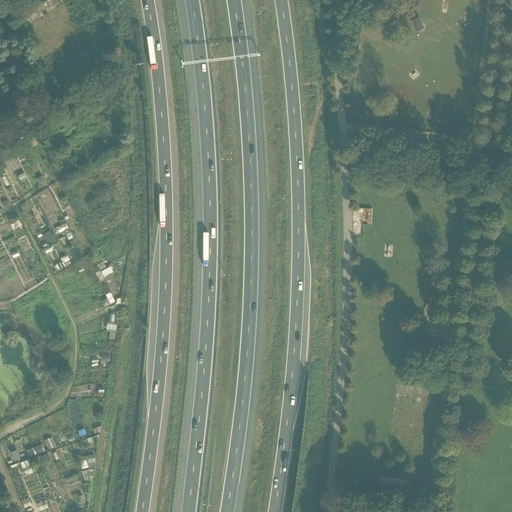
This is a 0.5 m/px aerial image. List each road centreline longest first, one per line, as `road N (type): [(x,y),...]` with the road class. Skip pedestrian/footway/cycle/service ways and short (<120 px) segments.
road 1 (track): [(329,511),(346,331),(342,126),(471,140),(456,275)]
road 2 (motorway): [(227,511),(245,376),(251,201),(233,0)]
road 3 (trunk): [(147,0),(165,264),(142,511)]
road 4 (trunk): [(274,511),(297,269),(280,0)]
road 5 (motorway): [(191,0),(209,267),(189,511)]
road 6 (track): [(0,435),(60,404),(77,368),(75,330),(14,207)]
road 7 (track): [(511,145),(471,140),(490,0)]
road 8 (track): [(450,355),(429,511)]
road 9 (track): [(456,275),(450,355),(424,306)]
road 10 (track): [(342,126),(337,0)]
